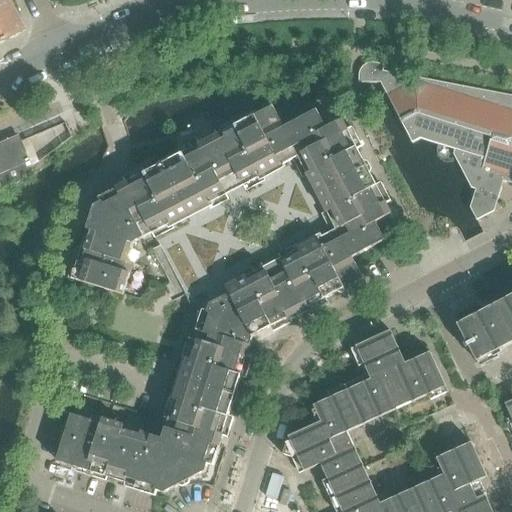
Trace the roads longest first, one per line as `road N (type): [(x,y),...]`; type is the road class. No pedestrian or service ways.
road 1 (residential): [(241,511),(297,353),(430,288)]
road 2 (residential): [(24,477),(51,353),(155,386)]
road 3 (residential): [(166,12),(346,0)]
